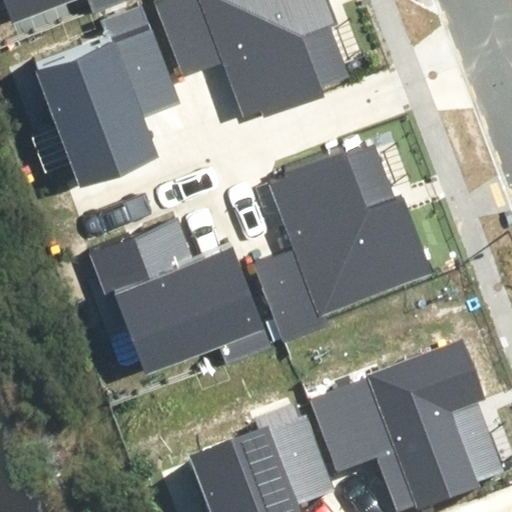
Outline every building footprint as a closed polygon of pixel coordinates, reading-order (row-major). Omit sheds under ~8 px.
[(165,0),(154,4),(179,71),(225,54),(245,108),(350,69),(324,0),(165,0)] [(33,63),(67,167),(143,142),(130,103),(172,89),(144,4),(100,18),(106,39),(33,63)] [(259,252),(283,324),(342,304),(337,293),(430,261),(409,200),(401,203),(379,137),(273,173),(295,239),(259,252)] [(183,198),(89,233),(133,351),(211,322),(221,348),(275,328),(236,223),(198,237),(183,198)] [(315,398),(340,465),(385,448),(405,502),(511,463),(466,342),(315,398)] [(193,457),(211,511),(295,511),(291,497),(333,483),(304,397),(260,412),(267,433),(193,457)]
